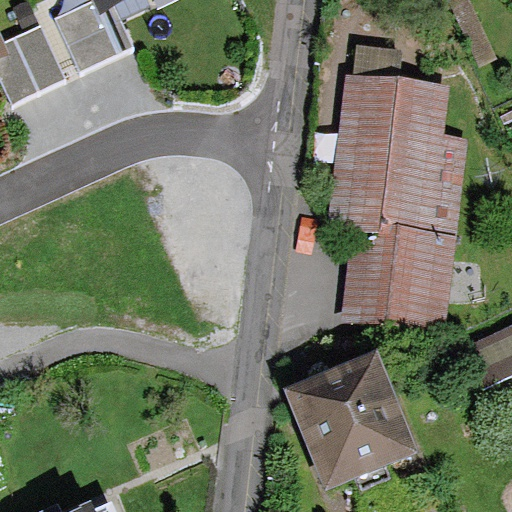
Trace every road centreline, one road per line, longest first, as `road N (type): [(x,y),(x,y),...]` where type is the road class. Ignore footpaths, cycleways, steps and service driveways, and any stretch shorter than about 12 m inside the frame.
road 1 (residential): [(278,145),(235,511)]
road 2 (residential): [(278,145),(198,135),(137,141),(0,203)]
road 3 (residential): [(295,0),(278,145)]
